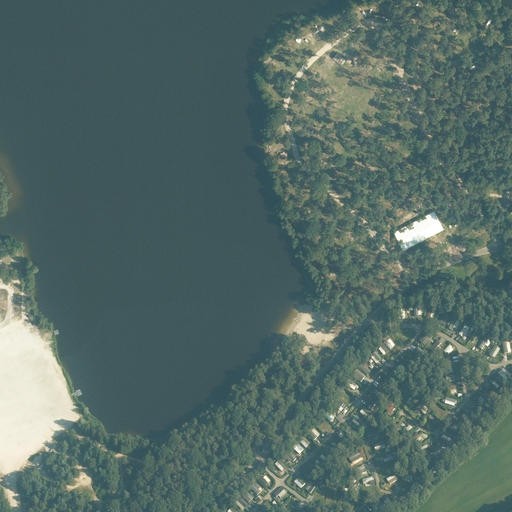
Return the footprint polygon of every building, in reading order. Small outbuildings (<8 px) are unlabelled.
[(429,308),(426,318),(433,320),(436,310),(429,308)] [(453,328),(457,329),(459,322),(453,319),(449,329),(452,330),(453,328)] [(465,340),(466,338),(464,336),(470,328),(465,325),(458,335),(465,340)] [(394,338),(400,343),(405,338),(399,332),(394,338)] [(473,333),(469,343),(472,344),(475,338),(478,340),(480,336),(473,333)] [(420,340),(425,345),(430,339),(425,334),(420,340)] [(443,351),(449,345),(444,340),(438,346),(443,351)] [(504,353),(511,352),(509,342),(502,343),(504,353)] [(384,345),(378,349),(384,356),(389,351),(384,345)] [(449,355),(454,350),(449,345),(444,351),(449,355)] [(489,354),(495,358),(500,349),(495,346),(489,354)] [(420,348),(415,353),(419,357),(424,353),(420,348)] [(371,358),(376,364),(381,359),(376,354),(371,358)] [(413,355),(408,359),(414,365),(419,361),(413,355)] [(398,366),(405,374),(411,369),(404,362),(398,366)] [(370,372),(363,364),(360,368),(367,375),(370,372)] [(504,368),(498,373),(505,381),(511,376),(504,368)] [(361,382),(366,377),(359,370),(353,376),(361,382)] [(495,376),(490,382),(497,389),(503,383),(495,376)] [(377,397),(383,391),(380,387),(374,393),(377,397)] [(491,390),(487,395),(494,401),(498,396),(491,390)] [(365,400),(371,406),(376,402),(370,395),(365,400)] [(411,397),(406,402),(411,407),(416,402),(411,397)] [(446,397),(444,403),(455,407),(457,400),(446,397)] [(481,397),(477,402),(483,407),(487,402),(481,397)] [(343,413),(347,407),(342,403),(338,408),(343,413)] [(423,416),(427,414),(422,406),(416,409),(418,413),(420,411),(423,416)] [(362,426),(365,424),(356,416),(354,419),(362,426)] [(394,428),(399,433),(405,426),(400,422),(394,428)] [(458,423),(453,425),(456,432),(461,429),(458,423)] [(315,430),(310,435),(314,440),(320,435),(315,430)] [(441,439),(451,442),(454,435),(443,432),(441,439)] [(341,434),(337,438),(342,444),(347,440),(341,434)] [(305,448),(310,444),(306,439),(301,443),(305,448)] [(334,443),(331,445),(338,451),(340,449),(334,443)] [(427,445),(420,448),(423,455),(430,452),(427,445)] [(295,451),(300,454),(304,449),(299,446),(295,451)] [(325,452),(320,457),(326,463),(328,460),(327,459),(329,456),(325,452)] [(358,452),(347,459),(352,466),(363,459),(358,452)] [(286,458),(291,463),(296,459),(291,453),(286,458)] [(280,460),(275,465),(281,472),(286,467),(280,460)] [(317,460),(312,464),(317,469),(322,465),(317,460)] [(365,466),(354,469),(356,477),(367,474),(365,466)] [(396,474),(387,479),(389,484),(399,480),(396,474)] [(265,486),(271,481),(265,475),(260,480),(265,486)] [(299,477),(293,482),(301,489),(306,484),(299,477)] [(365,483),(366,486),(375,483),(373,477),(362,480),(363,484),(365,483)] [(311,481),(305,489),(310,493),(317,485),(311,481)] [(356,494),(360,489),(355,485),(352,490),(356,494)] [(321,497),(325,488),(320,486),(316,494),(321,497)] [(280,499),(287,492),(282,487),(275,494),(280,499)] [(249,494),(245,499),(249,503),(253,498),(249,494)] [(382,501),(385,508),(392,506),(389,498),(382,501)] [(243,511),(248,506),(242,499),(236,504),(243,511)] [(274,501),(272,503),(279,510),(281,508),(274,501)] [(284,511),(286,511),(294,506),(290,503),(282,510),(284,511)]
